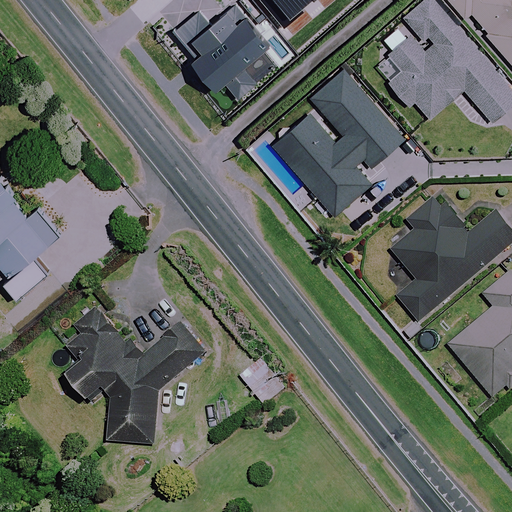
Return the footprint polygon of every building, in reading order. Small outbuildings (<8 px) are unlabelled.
[(511,0),(446,0),(463,19),(471,13),(489,34),(483,40),(511,72),(511,0)] [(511,104),(511,90),(426,1),(405,21),(414,30),(376,67),(429,122),(461,90),(493,123),(511,104)] [(343,71),(311,98),(329,119),(325,122),(340,139),(334,143),(307,113),(271,144),(334,216),(370,185),(355,167),(363,160),(370,169),(403,140),(343,71)] [(0,266),(8,277),(4,281),(19,300),(51,275),(36,256),(62,236),(39,206),(29,213),(0,175),(0,266)] [(470,234),(440,197),(410,222),(417,230),(394,248),(420,280),(400,296),(421,321),(511,245),(511,229),(497,212),(470,234)] [(511,274),(485,295),(496,308),(450,345),(493,396),(511,380),(511,274)] [(184,326),(144,356),(133,342),(128,346),(120,336),(119,337),(98,310),(77,326),(81,332),(73,339),(87,358),(67,373),(88,401),(106,387),(113,396),(109,440),(153,444),(158,392),(173,381),(172,380),(206,355),(184,326)]
